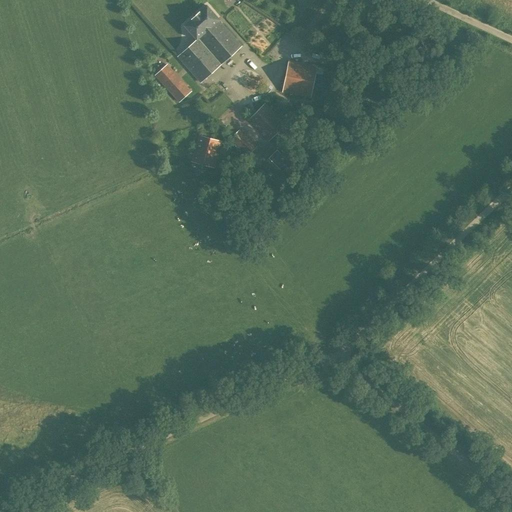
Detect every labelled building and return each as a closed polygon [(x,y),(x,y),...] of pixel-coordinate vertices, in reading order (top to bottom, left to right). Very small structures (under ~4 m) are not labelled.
[(206,6),(184,26),(196,40),(177,57),(200,84),(242,47),(219,21),(219,20),(206,6)] [(281,93),(310,99),(317,66),(289,60),(281,93)] [(155,75),(179,102),(191,92),(167,65),(155,75)] [(286,124),(265,103),(248,120),(269,141),(286,124)] [(239,129),(230,139),(247,156),(257,147),(239,129)] [(213,168),(220,142),(199,136),(192,162),(213,168)] [(286,172),(295,163),(281,149),(272,158),(286,172)]
